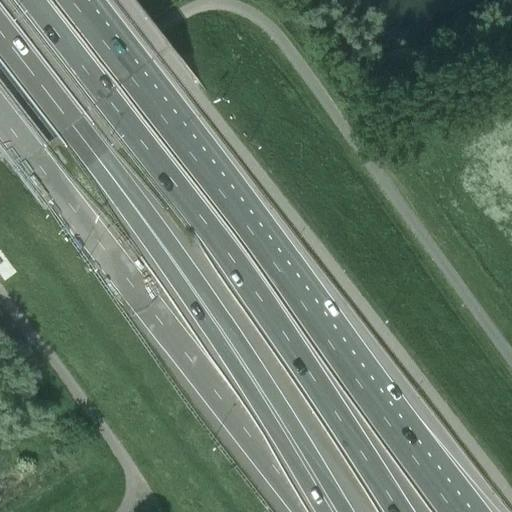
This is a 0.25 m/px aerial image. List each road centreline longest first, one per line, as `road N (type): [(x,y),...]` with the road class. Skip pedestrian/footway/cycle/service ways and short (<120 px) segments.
road 1 (unclassified): [(0,148),(175,14),(216,2),(249,11),(272,31),(511,359)]
road 2 (motorway): [(445,511),(51,0)]
road 3 (motorway): [(0,33),(372,511)]
road 4 (motorway): [(0,117),(308,511)]
road 5 (unclassified): [(131,511),(148,498),(0,288)]
